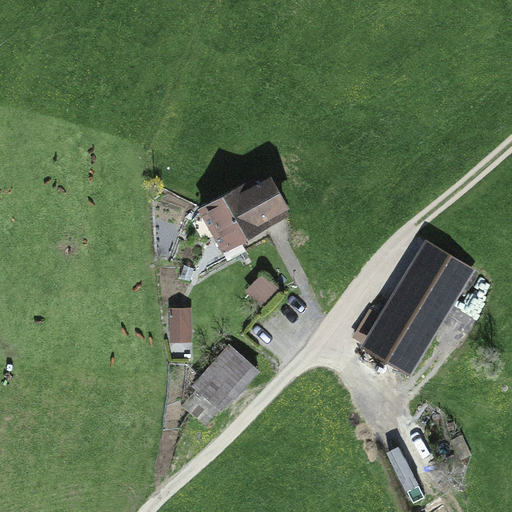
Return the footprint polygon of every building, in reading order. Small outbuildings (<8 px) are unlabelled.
[(205,202),(229,246),(282,216),(258,173),(205,202)] [(363,345),(408,373),(472,271),(427,243),(363,345)] [(266,303),(275,288),(260,278),(250,293),(266,303)] [(186,313),(171,311),(168,337),(183,339),(186,313)] [(185,385),(211,410),(251,369),(224,344),(185,385)]
